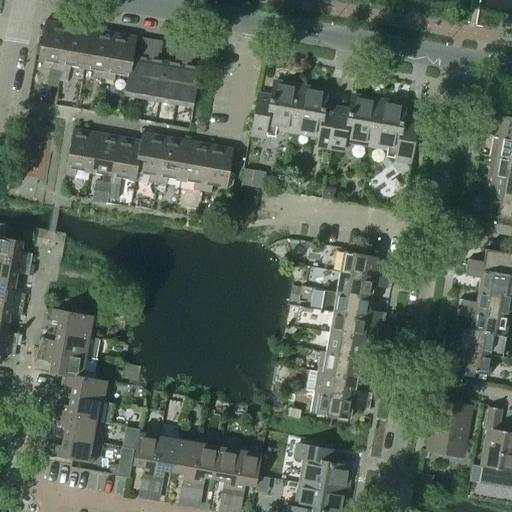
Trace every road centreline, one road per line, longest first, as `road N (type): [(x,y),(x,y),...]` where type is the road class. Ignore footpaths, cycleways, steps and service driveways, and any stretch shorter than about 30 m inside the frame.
road 1 (tertiary): [(99,0),(458,60)]
road 2 (residential): [(433,224),(458,60)]
road 3 (residential): [(433,224),(415,231),(277,206)]
road 4 (residential): [(405,378),(433,224)]
road 5 (residential): [(384,511),(405,378)]
road 6 (residential): [(11,485),(32,358)]
road 7 (residential): [(0,123),(21,0)]
